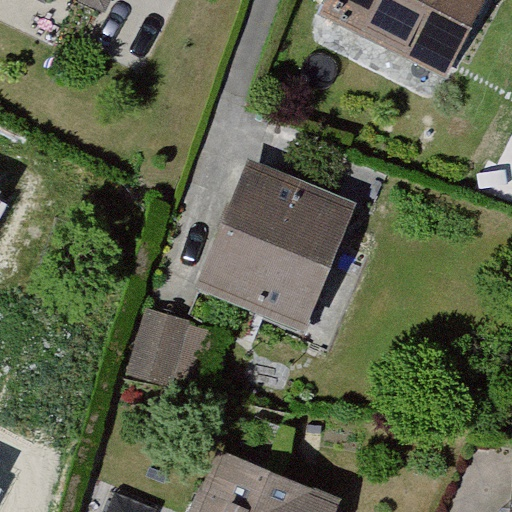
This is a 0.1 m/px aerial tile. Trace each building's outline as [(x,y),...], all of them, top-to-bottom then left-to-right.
[(61,0),(87,12),(92,0),(23,0),(28,2),(29,0),(61,0)] [(332,0),(320,26),(446,86),(487,0),(332,0)] [(305,320),(351,207),(253,168),(208,281),(305,320)] [(185,323),(149,313),(132,373),(169,383),(185,323)] [(331,511),(335,503),(224,459),(202,511),(331,511)]
